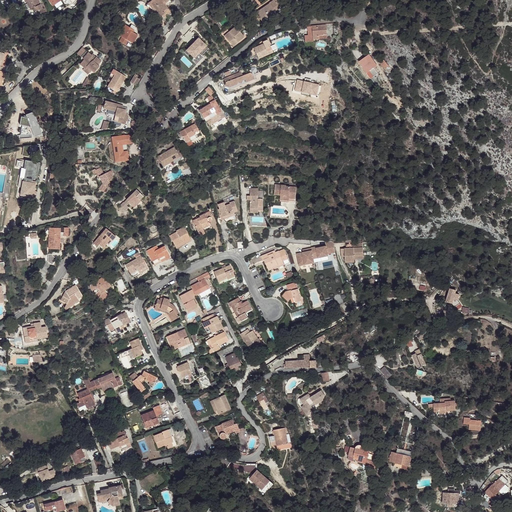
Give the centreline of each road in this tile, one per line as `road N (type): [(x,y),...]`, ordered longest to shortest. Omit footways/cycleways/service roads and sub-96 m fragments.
road 1 (residential): [(358,23),(328,18),(266,29),(204,80),(44,297),(0,328)]
road 2 (residential): [(242,396),(277,372),(366,365),(449,439),(470,482),(511,466)]
road 3 (residential): [(203,453),(137,305),(193,266),(234,256)]
road 4 (residential): [(0,503),(203,453)]
road 5 (track): [(511,23),(388,32),(358,23)]
road 6 (residential): [(0,113),(80,40),(91,0)]
road 7 (residential): [(250,372),(354,311),(352,283)]
road 8 (residential): [(218,0),(184,19),(139,94)]
road 9 (residential): [(203,453),(258,453),(262,436),(242,396)]
